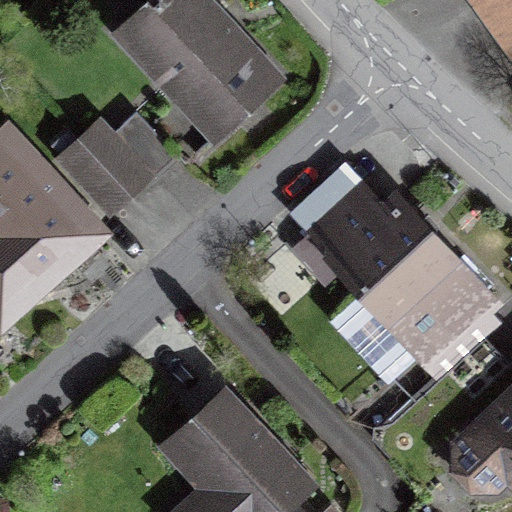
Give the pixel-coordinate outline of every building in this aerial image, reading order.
[(284,86),(203,0),(148,0),(108,38),(214,152),(284,86)] [(511,0),(483,0),(511,40),(511,0)] [(155,183),(97,124),(55,166),(113,224),(155,183)] [(0,323),(1,324),(92,237),(0,142),(0,141),(0,323)] [(488,301),(370,180),(311,237),(429,359),(488,301)] [(290,511),(317,488),(219,382),(154,442),(190,481),(157,511),(290,511)] [(511,386),(466,435),(511,478),(511,386)]
